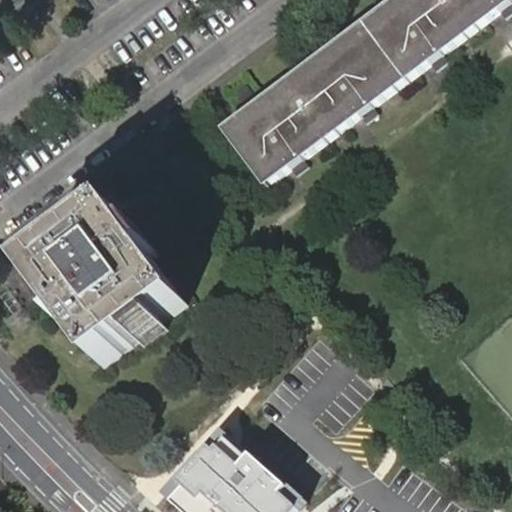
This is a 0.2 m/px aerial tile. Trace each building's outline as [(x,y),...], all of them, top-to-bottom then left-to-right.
[(226,133),(231,140),(422,0),(408,0),(404,3),(402,0),(383,0),(392,12),(333,55),(319,35),(307,44),(322,64),(263,106),(249,87),(237,97),(251,116),(226,133)] [(511,0),(422,0),(231,140),(271,190),(289,170),(294,177),(306,168),(302,161),(359,119),(365,126),(377,116),(373,109),(431,66),(436,73),(448,65),(443,58),(500,15),(506,23),(511,18),(511,0)] [(73,246),(37,272),(55,297),(72,319),(106,366),(142,340),(163,324),(187,307),(153,260),(137,238),(118,213),(94,231),(73,246)] [(66,237),(73,246),(94,231),(87,221),(66,237)] [(137,238),(153,260),(159,256),(142,233),(137,238)] [(65,324),(72,319),(55,297),(49,302),(65,324)] [(18,333),(37,320),(26,305),(8,318),(18,333)] [(163,324),(142,340),(149,350),(170,334),(163,324)] [(294,511),(303,503),(221,429),(163,493),(183,511),(294,511)]
